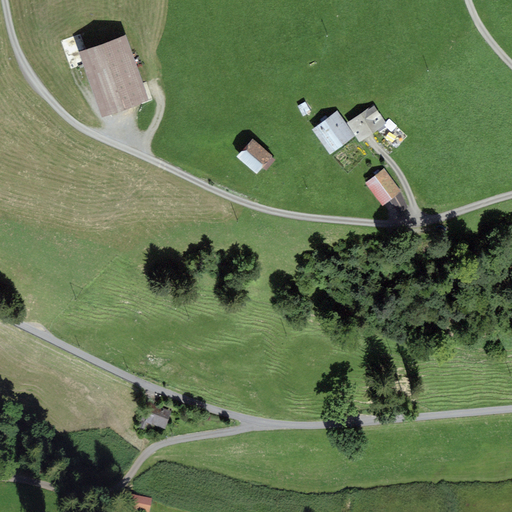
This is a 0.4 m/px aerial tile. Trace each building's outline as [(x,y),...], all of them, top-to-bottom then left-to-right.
[(121,41),(87,53),(106,108),(141,96),(137,85),(121,41)] [(373,105),(349,121),(359,137),(383,121),(373,105)] [(342,139),(351,132),(344,124),(336,112),(315,127),(332,151),(344,142),(342,139)] [(267,165),(273,158),(251,139),(239,153),(256,168),(262,161),(267,165)] [(385,171),(369,183),(382,200),(391,194),(400,212),(407,207),(398,188),(385,171)] [(158,409),(159,407),(149,404),(144,419),(153,422),(155,419),(164,422),(168,412),(158,409)] [(146,511),(149,502),(132,497),(128,509),(138,511),(146,511)]
